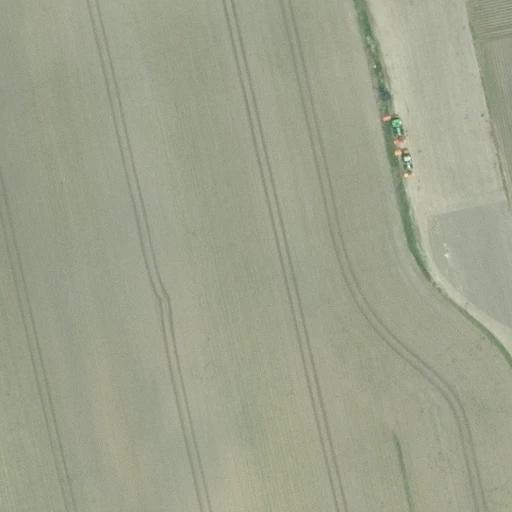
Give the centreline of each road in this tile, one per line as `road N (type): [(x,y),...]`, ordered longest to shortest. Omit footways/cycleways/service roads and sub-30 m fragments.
road 1 (track): [(385,0),(379,13),(416,221)]
road 2 (unclassified): [(511,352),(431,269),(416,221)]
